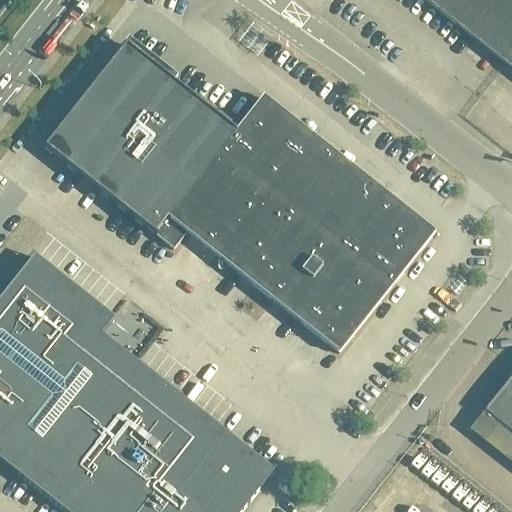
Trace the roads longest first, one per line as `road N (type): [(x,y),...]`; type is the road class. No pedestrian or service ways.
road 1 (unclassified): [(369,471),(20,191),(0,217)]
road 2 (unclassified): [(511,190),(268,0)]
road 3 (unclassified): [(511,284),(369,471)]
